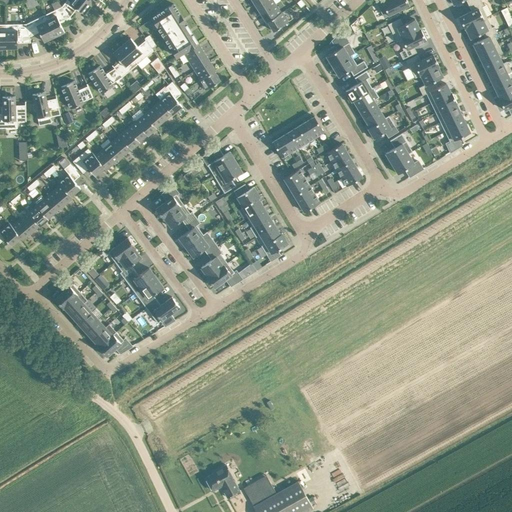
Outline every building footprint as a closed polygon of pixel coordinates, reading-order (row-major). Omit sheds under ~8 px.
[(90,3),(86,0),(66,0),(62,7),(70,16),(77,8),(84,14),(85,13),(83,12),(90,3)] [(273,0),(260,0),(255,4),(260,13),(275,3),(273,0)] [(408,4),(406,0),(377,0),(376,1),(384,16),(408,4)] [(483,6),(480,0),(477,0),(468,5),(471,11),(458,17),(464,28),(465,27),(486,17),(481,7),(483,6)] [(165,10),(152,18),(176,57),(183,53),(182,51),(197,43),(185,23),(185,22),(173,3),(165,9),(165,10)] [(281,13),(275,3),(260,13),(266,22),(267,21),(281,13)] [(62,7),(44,15),(54,37),(64,32),(60,22),(70,16),(62,7)] [(267,22),(273,31),(288,21),(282,12),(267,22)] [(44,15),(26,24),(29,36),(39,31),(44,42),(54,37),(44,15)] [(486,17),(465,27),(470,38),(482,33),(484,38),(493,34),(496,33),(493,26),(491,27),(486,17)] [(419,29),(414,18),(402,24),(399,18),(387,24),(396,41),(398,40),(419,29)] [(26,24),(6,24),(6,37),(6,48),(18,48),(18,37),(29,36),(26,24)] [(425,39),(420,29),(419,29),(398,40),(403,50),(400,51),(404,58),(416,52),(413,46),(425,39)] [(337,49),(326,56),(333,66),(351,55),(355,53),(349,42),(342,31),(332,40),(337,49)] [(484,38),(473,44),(477,53),(497,43),(493,34),(484,38)] [(131,38),(122,45),(138,64),(153,51),(145,38),(145,39),(138,46),(131,38)] [(152,39),(148,42),(151,48),(156,45),(152,39)] [(198,42),(197,43),(182,51),(183,53),(189,61),(204,52),(198,42)] [(497,43),(477,53),(482,62),(497,55),(502,53),(497,43)] [(122,45),(113,52),(120,61),(113,67),(114,68),(122,77),(138,64),(122,45)] [(204,52),(189,61),(194,71),(210,61),(204,52)] [(420,60),(417,54),(405,60),(408,67),(409,66),(414,76),(420,74),(437,66),(438,65),(433,54),(420,60)] [(351,55),(333,66),(339,76),(350,69),(353,75),(367,67),(364,60),(357,64),(351,55)] [(497,55),(482,62),(486,71),(502,64),(497,55)] [(157,57),(151,63),(159,72),(164,67),(162,65),(157,57)] [(210,61),(194,71),(200,79),(199,80),(200,81),(215,71),(216,70),(210,61)] [(502,64),(486,71),(491,81),(506,73),(511,71),(506,62),(502,64)] [(374,67),(377,72),(383,68),(380,63),(374,67)] [(100,65),(88,73),(93,80),(101,93),(114,85),(112,83),(117,80),(121,87),(126,83),(122,77),(114,68),(106,73),(100,65)] [(442,76),(437,66),(420,74),(425,84),(418,87),(422,95),(425,93),(434,89),(430,82),(442,76)] [(358,83),(345,91),(351,100),(372,88),(366,79),(370,77),(366,70),(355,77),(358,83)] [(200,81),(205,89),(220,80),(215,71),(200,81)] [(506,73),(491,81),(495,90),(511,82),(506,73)] [(74,80),(61,86),(70,108),(83,102),(83,101),(93,97),(88,86),(78,90),(74,80)] [(169,91),(160,99),(172,114),(181,105),(176,98),(182,94),(172,81),(166,86),(169,91)] [(511,84),(511,82),(495,90),(500,99),(511,92),(511,84)] [(450,93),(445,83),(434,89),(425,93),(430,103),(450,93)] [(373,87),(351,100),(352,101),(353,100),(359,109),(374,100),(379,96),(373,87)] [(45,91),(32,94),(35,103),(33,104),(34,111),(36,111),(38,117),(39,125),(51,122),(50,117),(60,114),(57,98),(56,98),(47,100),(45,91)] [(140,92),(135,96),(139,100),(144,96),(140,92)] [(456,102),(451,92),(450,93),(430,103),(435,112),(455,103),(456,102)] [(511,92),(500,99),(498,100),(503,110),(511,105),(511,92)] [(0,113),(0,127),(17,127),(17,122),(26,121),(26,105),(25,105),(15,105),(15,96),(2,96),(3,104),(3,113),(0,113)] [(160,99),(152,106),(164,120),(172,114),(160,99)] [(374,100),(359,109),(364,118),(379,109),(374,100)] [(459,112),(455,103),(435,112),(439,122),(459,112)] [(152,106),(143,113),(155,127),(164,120),(152,106)] [(379,109),(364,118),(370,127),(368,128),(389,116),(389,115),(385,118),(379,109)] [(464,122),(459,112),(439,122),(444,132),(464,122)] [(143,113),(135,120),(147,134),(155,127),(143,113)] [(315,136),(324,131),(314,116),(306,121),(315,136)] [(389,116),(368,128),(374,138),(391,128),(395,125),(389,116)] [(135,120),(127,127),(139,141),(147,134),(135,120)] [(307,141),(315,136),(306,121),(298,126),(307,141)] [(469,132),(464,122),(444,132),(449,142),(446,143),(450,152),(461,145),(458,138),(469,132)] [(299,146),(307,141),(298,126),(289,131),(299,146)] [(127,127),(119,134),(130,148),(139,141),(127,127)] [(290,151),(299,146),(289,131),(281,136),(290,151)] [(394,147),(386,153),(392,163),(408,153),(408,154),(412,151),(401,133),(390,140),(394,147)] [(119,134),(111,141),(123,156),(123,155),(123,154),(130,148),(119,134)] [(281,136),(273,141),(282,157),(290,151),(281,136)] [(111,141),(103,148),(115,163),(123,156),(111,141)] [(27,142),(19,142),(19,160),(27,159),(27,142)] [(342,143),(326,152),(332,161),(347,151),(342,143)] [(213,148),(203,157),(207,165),(213,175),(236,161),(230,151),(223,155),(216,145),(213,148)] [(94,156),(104,167),(106,169),(114,162),(114,163),(115,163),(103,148),(94,156)] [(332,161),(337,169),(352,160),(347,151),(332,161)] [(78,156),(73,161),(83,173),(89,168),(94,175),(104,167),(94,156),(91,153),(82,160),(78,156)] [(408,153),(392,163),(398,173),(405,169),(410,176),(423,168),(418,161),(414,163),(408,154),(408,153)] [(337,169),(342,177),(357,168),(352,160),(337,169)] [(236,161),(214,175),(215,178),(224,193),(236,186),(231,178),(242,171),(236,161)] [(61,183),(71,195),(80,187),(74,180),(80,175),(70,163),(64,168),(68,172),(58,180),(61,183)] [(342,177),(347,186),(362,176),(357,168),(342,177)] [(304,177),(299,169),(284,178),(289,187),(304,177)] [(309,185),(304,177),(289,187),(294,195),(309,185)] [(61,183),(52,190),(65,205),(64,204),(73,197),(71,195),(61,183)] [(245,184),(234,191),(243,206),(259,196),(254,186),(249,190),(245,184)] [(172,185),(162,193),(167,200),(156,208),(163,218),(164,218),(183,204),(176,194),(178,193),(172,185)] [(309,185),(294,195),(299,203),(314,194),(309,185)] [(52,190),(44,198),(56,212),(65,205),(52,190)] [(299,203),(304,212),(320,202),(314,194),(299,203)] [(243,206),(241,207),(247,217),(263,206),(258,198),(260,197),(259,196),(243,206)] [(44,198),(36,204),(48,218),(55,211),(56,212),(44,198)] [(36,204),(28,211),(39,225),(48,218),(36,204)] [(190,212),(183,204),(164,218),(171,227),(181,219),(185,225),(196,217),(192,211),(190,212)] [(263,206),(247,217),(252,226),(254,224),(254,225),(269,216),(263,206)] [(28,211),(20,218),(31,232),(39,225),(28,211)] [(252,226),(250,227),(256,237),(260,234),(275,225),(269,216),(254,225),(254,224),(252,226)] [(200,222),(196,217),(185,225),(189,230),(179,237),(186,247),(204,233),(197,225),(200,222)] [(20,218),(11,225),(23,239),(31,232),(20,218)] [(0,242),(5,238),(11,245),(20,237),(22,239),(23,239),(9,222),(0,228),(0,242)] [(275,225),(260,234),(265,243),(266,244),(282,233),(280,234),(275,225)] [(218,246),(207,231),(204,233),(186,247),(193,257),(204,249),(207,254),(218,246)] [(265,243),(261,245),(267,255),(271,253),(288,243),(282,233),(266,244),(265,243)] [(134,248),(135,247),(128,237),(116,245),(112,239),(102,248),(106,254),(108,253),(115,262),(134,248)] [(201,267),(208,276),(227,262),(221,253),(223,252),(218,246),(207,254),(211,259),(201,267)] [(141,257),(134,248),(115,262),(122,271),(120,272),(124,278),(135,270),(131,265),(141,257)] [(208,276),(207,277),(214,287),(226,279),(231,285),(242,278),(236,270),(234,272),(227,262),(208,276)] [(139,275),(135,270),(124,278),(135,293),(156,277),(149,267),(139,275)] [(64,290),(55,299),(61,306),(79,290),(73,283),(74,282),(70,277),(60,285),(64,290)] [(163,287),(156,277),(135,293),(146,308),(157,299),(153,294),(163,287)] [(105,279),(99,284),(103,289),(109,284),(105,279)] [(79,290),(61,306),(63,307),(64,307),(69,313),(86,298),(79,290)] [(114,292),(110,296),(110,297),(116,303),(117,304),(121,300),(114,292)] [(161,305),(157,299),(146,308),(158,323),(161,320),(165,325),(175,320),(170,314),(179,306),(172,296),(161,305)] [(86,298),(69,313),(77,321),(90,309),(84,303),(87,300),(86,298)] [(90,309),(77,321),(84,329),(97,317),(90,309)] [(97,317),(84,329),(91,337),(104,325),(97,317)] [(104,325),(91,337),(98,345),(111,333),(104,325)] [(98,347),(106,356),(116,347),(121,353),(132,346),(125,339),(124,340),(116,331),(113,335),(111,333),(98,345),(98,347)] [(226,464),(224,465),(214,471),(214,472),(205,477),(207,480),(206,483),(208,487),(211,487),(213,490),(221,486),(227,497),(239,490),(226,464)] [(298,481),(254,505),(257,511),(303,511),(313,507),(298,481)]
